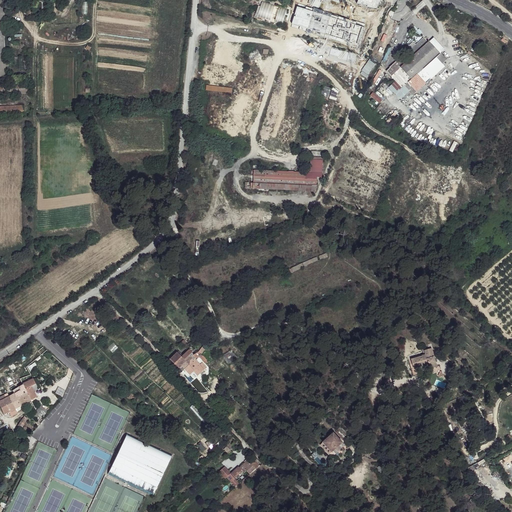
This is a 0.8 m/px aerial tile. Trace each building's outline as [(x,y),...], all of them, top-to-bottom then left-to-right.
[(365,27),(297,6),(291,24),(359,45),(365,27)] [(437,37),(430,44),(441,55),(442,54),(447,49),(437,37)] [(424,39),(407,54),(412,60),(430,44),(424,39)] [(412,60),(403,68),(413,80),(437,58),(441,55),(430,44),(412,60)] [(441,55),(437,58),(444,65),(448,60),(442,54),(441,55)] [(413,80),(409,83),(415,90),(444,65),(437,58),(413,80)] [(403,68),(398,73),(408,85),(409,83),(413,80),(403,68)] [(398,73),(393,77),(405,88),(408,85),(398,73)] [(26,85),(0,85),(0,95),(25,95),(26,85)] [(328,98),(331,88),(323,86),(320,95),(328,98)] [(372,93),(369,97),(379,104),(382,100),(372,93)] [(312,160),(312,170),(323,173),(323,161),(312,160)] [(251,190),(317,192),(318,178),(323,178),(323,173),(312,170),(312,172),(307,172),(307,174),(254,172),(253,177),(249,177),(247,190),(251,190)] [(429,347),(421,350),(423,354),(409,359),(412,368),(426,365),(428,369),(435,367),(429,347)] [(177,352),(171,360),(179,368),(182,365),(194,354),(191,351),(182,357),(177,352)] [(200,352),(195,356),(198,359),(201,356),(204,360),(207,357),(200,352)] [(229,353),(224,356),(228,364),(234,361),(229,353)] [(194,354),(182,365),(186,369),(198,359),(195,356),(194,354)] [(200,362),(198,359),(186,369),(191,375),(195,372),(200,376),(206,370),(200,362)] [(204,361),(200,362),(206,370),(209,368),(204,361)] [(434,377),(442,376),(441,367),(433,368),(434,377)] [(22,385),(13,390),(21,406),(27,403),(37,397),(32,386),(35,384),(32,378),(22,384),(22,385)] [(15,394),(9,397),(15,409),(21,406),(15,394)] [(5,399),(3,399),(10,412),(15,409),(9,397),(5,399)] [(3,399),(0,401),(0,406),(4,415),(9,412),(10,412),(3,399)] [(44,409),(41,406),(32,415),(36,418),(44,409)] [(463,423),(466,431),(471,429),(468,421),(463,423)] [(331,435),(324,442),(332,452),(340,445),(342,447),(344,445),(339,439),(338,440),(336,438),(335,440),(331,435)] [(155,495),(172,456),(127,437),(117,461),(122,463),(121,467),(131,472),(129,477),(136,479),(133,485),(155,495)] [(258,466),(259,465),(254,458),(248,462),(246,460),(239,467),(238,466),(230,473),(227,470),(222,475),(224,478),(226,477),(230,481),(234,478),(242,471),(244,473),(246,471),(249,475),(251,473),(258,466)] [(222,475),(227,470),(224,466),(218,471),(222,475)] [(234,478),(230,481),(235,486),(238,483),(234,478)]
